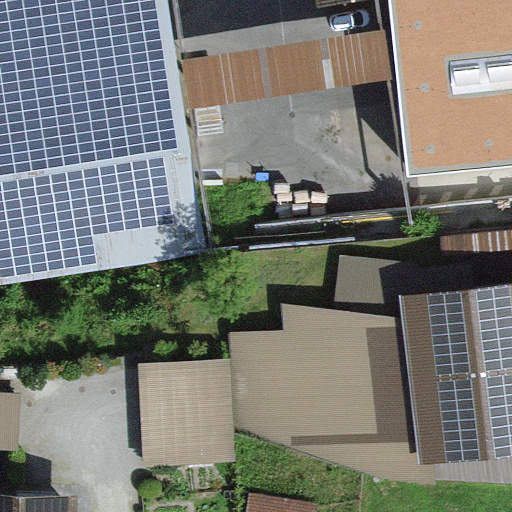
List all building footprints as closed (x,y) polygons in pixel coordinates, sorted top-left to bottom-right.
[(0,0),(0,276),(208,245),(170,0),(0,0)] [(511,135),(511,0),(410,0),(427,145),(511,135)] [(511,269),(401,282),(420,453),(437,451),(439,474),(511,476),(511,269)] [(0,448),(22,449),(23,392),(0,391),(0,448)] [(251,511),(315,511),(317,503),(253,497),(251,511)] [(59,511),(60,504),(0,501),(0,511),(59,511)]
